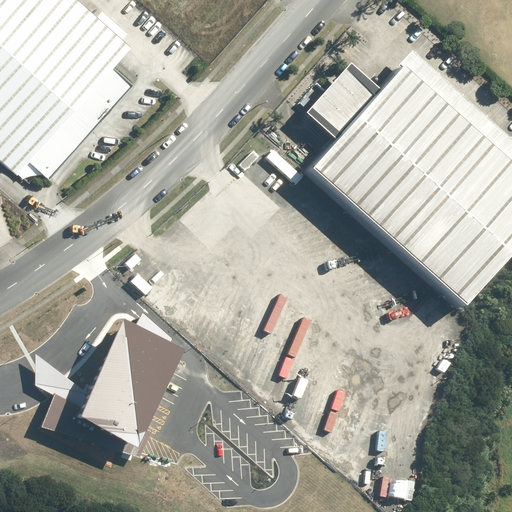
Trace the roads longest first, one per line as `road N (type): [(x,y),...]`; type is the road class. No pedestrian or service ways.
road 1 (unknown): [(236,199),(403,348),(422,377),(409,437),(390,446),(278,345)]
road 2 (unclassified): [(0,294),(115,216),(322,0)]
road 3 (unknown): [(182,151),(236,199),(196,245),(196,260),(278,345)]
